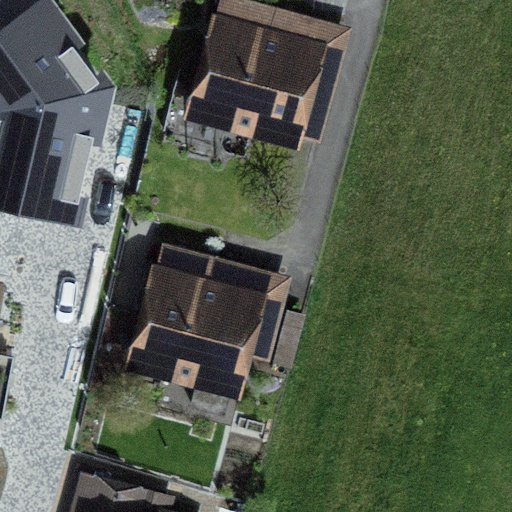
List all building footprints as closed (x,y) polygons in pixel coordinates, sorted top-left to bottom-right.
[(110,88),(48,0),(44,0),(0,32),(0,205),(80,224),(110,88)] [(357,37),(223,3),(191,131),(324,164),(357,37)] [(287,280),(166,252),(136,381),(257,408),(287,280)] [(0,366),(12,291),(0,289),(0,366)] [(223,511),(85,477),(76,511),(223,511)]
